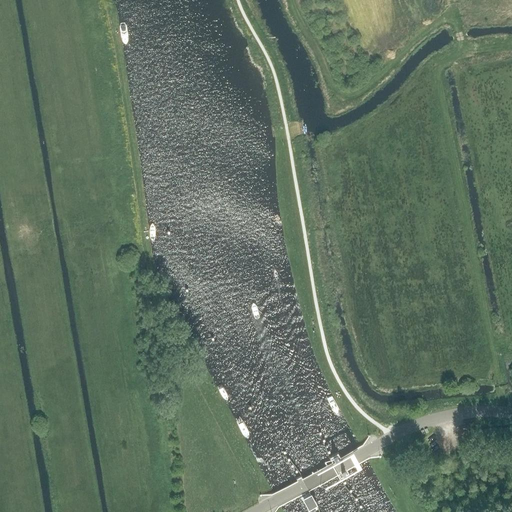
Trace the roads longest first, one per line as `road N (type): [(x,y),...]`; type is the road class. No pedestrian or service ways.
road 1 (track): [(507,412),(435,71),(462,43),(451,19)]
road 2 (unclassified): [(256,511),(422,423),(466,412),(511,413)]
